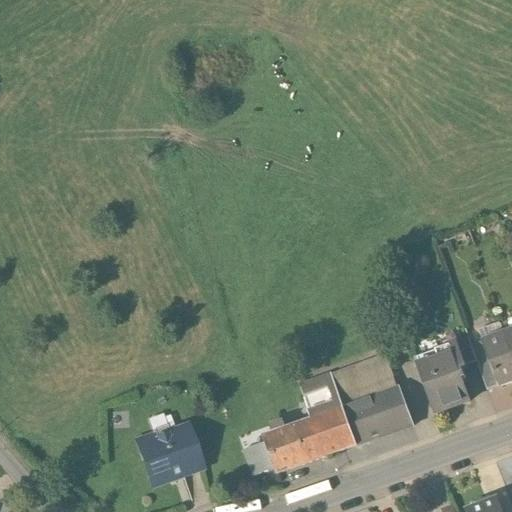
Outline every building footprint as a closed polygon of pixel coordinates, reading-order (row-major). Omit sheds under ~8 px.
[(464,235),(453,240),(456,248),(467,244),(464,235)] [(498,388),(511,383),(511,358),(504,335),(482,343),(487,357),(498,387),(498,388)] [(468,340),(458,344),(466,367),(477,363),(476,361),(468,340)] [(458,344),(414,359),(434,416),(470,403),(462,381),(465,380),(462,371),(467,369),(466,367),(458,344)] [(477,363),(487,391),(498,387),(487,357),(476,361),(477,363)] [(387,358),(332,378),(356,448),(414,428),(400,390),(398,390),(387,358)] [(311,422),(286,430),(299,468),(356,448),(332,378),(331,376),(300,388),(311,422)] [(154,437),(136,444),(143,461),(145,460),(155,487),(174,480),(173,478),(180,476),(181,477),(200,470),(196,460),(198,459),(193,445),(191,446),(185,429),(175,433),(169,418),(149,425),(154,437)] [(276,476),(299,468),(286,430),(283,422),(269,427),(272,435),(262,438),(265,444),(243,452),(252,478),(274,471),(276,476)] [(500,511),(497,502),(470,511),(500,511)]
